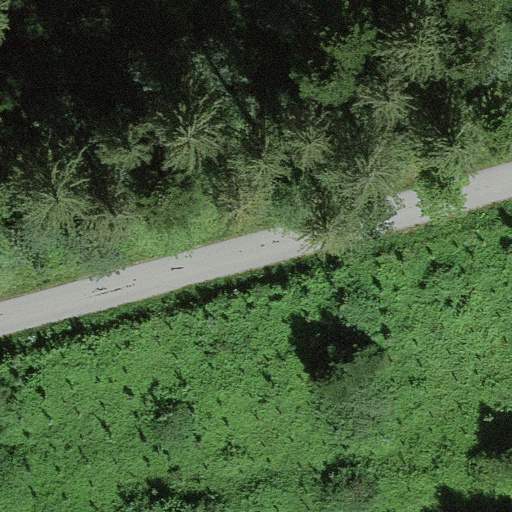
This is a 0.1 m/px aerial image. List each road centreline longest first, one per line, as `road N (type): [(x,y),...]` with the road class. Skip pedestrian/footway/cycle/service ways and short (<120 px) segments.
road 1 (unclassified): [(140,278),(511,173)]
road 2 (unclassified): [(140,278),(0,317)]
